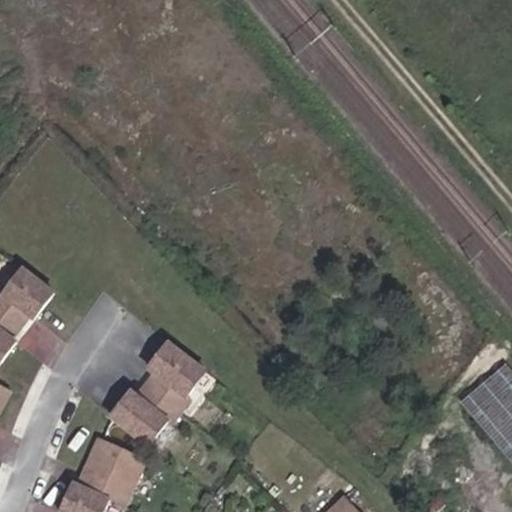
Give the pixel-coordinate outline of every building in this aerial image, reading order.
[(35,342),(56,314),(22,288),(2,314),(0,312),(0,387),(1,387),(19,363),(5,355),(21,333),(35,342)] [(135,412),(117,435),(155,464),(173,442),(178,444),(195,422),(192,418),(211,393),(210,392),(170,361),(151,388),(167,400),(149,423),(135,412)] [(511,390),(502,379),(458,417),(511,480),(511,390)] [(0,436),(5,428),(7,426),(14,412),(7,408),(0,404),(0,436)] [(106,498),(99,511),(137,511),(151,480),(106,458),(102,460),(93,481),(89,490),(106,498)]
